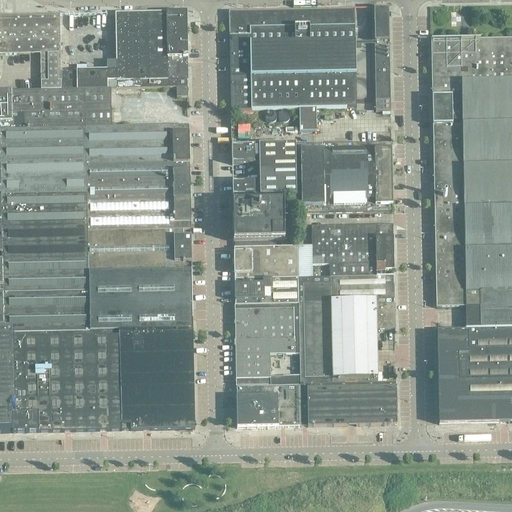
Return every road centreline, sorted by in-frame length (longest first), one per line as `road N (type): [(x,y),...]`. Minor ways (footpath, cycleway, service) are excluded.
road 1 (unclassified): [(216,458),(209,0)]
road 2 (unclassified): [(422,453),(411,0)]
road 3 (unclassified): [(0,460),(216,458)]
road 4 (unclassified): [(216,458),(422,453)]
road 5 (unclassified): [(58,0),(184,0)]
